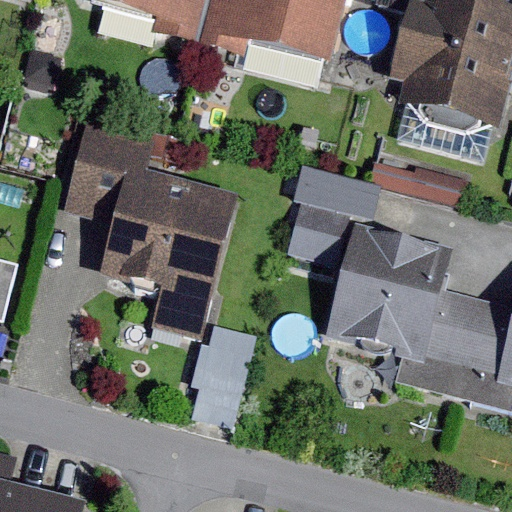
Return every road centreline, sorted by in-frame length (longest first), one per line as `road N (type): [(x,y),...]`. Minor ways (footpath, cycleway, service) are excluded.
road 1 (residential): [(183,457),(382,511)]
road 2 (residential): [(0,406),(183,457)]
